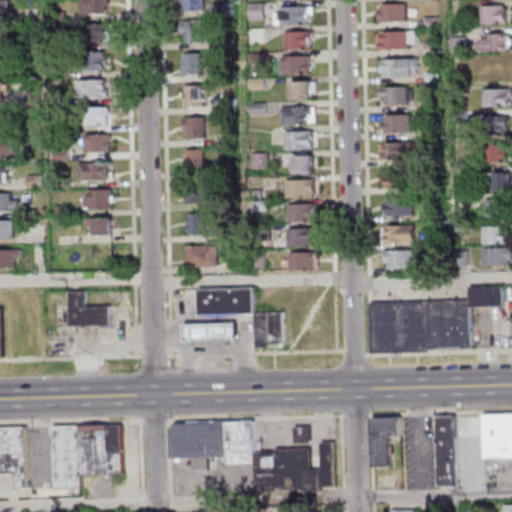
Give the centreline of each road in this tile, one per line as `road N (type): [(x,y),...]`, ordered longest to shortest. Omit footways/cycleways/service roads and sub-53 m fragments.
road 1 (residential): [(363,511),(343,0)]
road 2 (residential): [(160,511),(142,0)]
road 3 (secondary): [(511,385),(0,399)]
